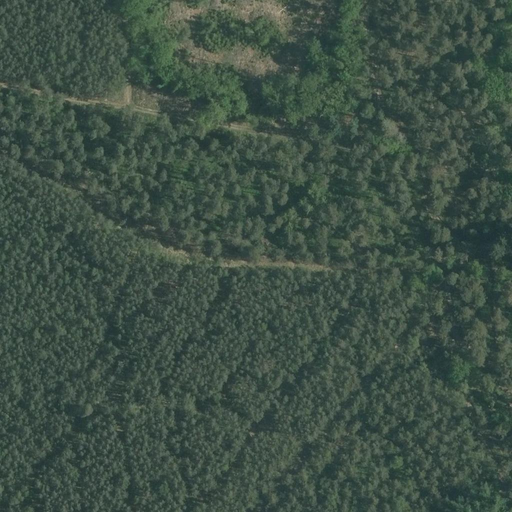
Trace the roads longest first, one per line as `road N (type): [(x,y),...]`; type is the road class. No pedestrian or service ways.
road 1 (track): [(367,0),(378,111),(373,142),(363,149),(0,84)]
road 2 (track): [(259,511),(445,278)]
road 3 (track): [(511,499),(455,375),(445,278)]
road 4 (track): [(463,253),(424,199),(396,124),(378,111)]
